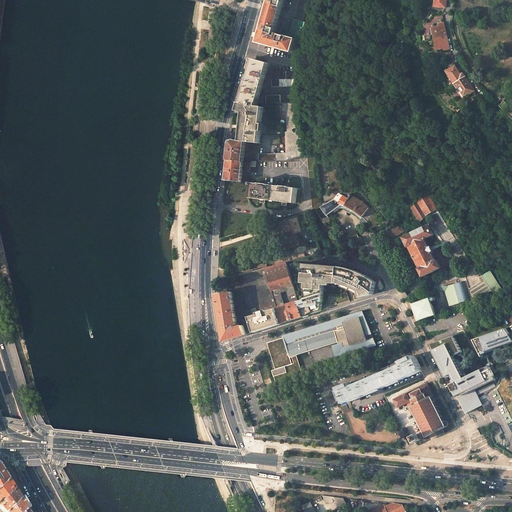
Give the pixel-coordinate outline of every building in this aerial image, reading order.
[(271,0),(268,13),(259,43),(297,53),(300,41),(288,37),(286,37),(278,35),(277,37),(274,37),(275,35),(284,0),(271,0)] [(310,0),(300,0),(296,16),(295,20),(304,22),(310,0)] [(295,20),(293,19),(288,37),(300,41),(305,22),(304,22),(295,20)] [(439,26),(432,28),(435,39),(447,36),(444,23),(439,24),(439,26)] [(447,36),(435,39),(438,50),(444,48),(445,50),(450,49),(447,36)] [(269,63),(254,59),(250,62),(252,70),(250,76),(247,75),(245,80),(238,103),(251,103),(252,101),(258,103),(269,63)] [(455,66),(447,71),(454,83),(465,77),(463,73),(461,74),(455,66)] [(272,87),(299,86),(298,79),(298,71),(276,72),(273,73),(272,79),(272,87)] [(465,77),(454,83),(457,88),(459,87),(464,95),(469,93),(470,94),(474,91),(465,77)] [(299,95),(266,96),(266,104),(278,103),(300,103),(299,95)] [(238,103),(235,112),(240,114),(243,115),(243,122),(241,134),(242,134),(241,141),(246,142),(260,143),(264,107),(258,106),(258,103),(252,101),(251,103),(238,103)] [(500,106),(504,111),(510,106),(505,101),(500,106)] [(300,103),(278,103),(281,153),(277,154),(277,161),(286,161),(303,156),(300,103)] [(231,143),(229,160),(244,162),(246,142),(241,141),(234,141),(233,141),(232,141),(231,142),(231,143)] [(314,158),(307,158),(312,208),(319,208),(314,158)] [(234,181),(241,182),(243,170),(244,162),(229,160),(226,180),(234,181)] [(252,162),(244,162),(243,170),(251,171),(251,166),(252,162)] [(261,184),(254,183),(252,198),(273,201),(296,203),(298,189),(291,188),(291,187),(283,186),(283,187),(269,185),(269,184),(261,183),(261,184)] [(334,200),(322,207),(328,216),(330,213),(340,206),(345,206),(356,212),(363,218),(361,219),(361,221),(363,224),(365,224),(367,222),(363,218),(370,208),(362,202),(351,195),(349,199),(339,194),(334,200)] [(426,194),(417,201),(427,215),(437,209),(426,194)] [(417,201),(410,206),(420,222),(427,216),(427,215),(417,201)] [(400,225),(388,232),(392,240),(397,237),(396,236),(404,231),(400,225)] [(429,225),(404,238),(409,247),(410,247),(421,268),(420,269),(424,277),(441,268),(437,260),(436,261),(432,252),(434,251),(433,250),(432,248),(431,247),(430,248),(425,239),(434,235),(434,234),(436,233),(434,229),(432,230),(429,225)] [(286,262),(264,268),(265,270),(277,309),(282,323),(303,317),(302,311),(299,301),(297,302),(284,306),(280,293),(288,291),(290,296),(296,294),(296,292),(286,262)] [(337,266),(310,264),(310,267),(308,267),(308,268),(304,268),(304,263),(294,263),(290,264),(299,291),(298,299),(299,301),(302,311),(309,309),(310,314),(321,311),(321,308),(320,309),(320,306),(322,306),(322,285),(329,285),(329,283),(334,283),(336,283),(337,266)] [(336,283),(345,286),(352,287),(355,289),(356,290),(353,297),(354,301),(373,295),(375,283),(373,281),(369,278),(367,277),(361,273),(358,272),(353,270),(349,269),(345,268),(341,267),(337,266),(336,283)] [(502,289),(489,271),(481,276),(494,294),(502,289)] [(445,290),(450,305),(470,300),(464,281),(446,286),(443,285),(445,290)] [(226,293),(217,294),(220,313),(235,311),(232,294),(234,294),(234,292),(226,293)] [(258,315),(252,317),(255,331),(262,329),(262,330),(275,325),(282,323),(277,309),(269,311),(269,310),(259,313),(259,314),(258,315)] [(235,311),(220,313),(224,341),(246,334),(244,325),(238,327),(237,324),(235,311)] [(371,344),(376,342),(366,317),(363,311),(359,312),(352,314),(343,317),(344,322),(337,324),(321,329),(321,328),(320,327),(319,327),(319,326),(317,326),(317,327),(316,327),(315,327),(316,327),(316,326),(305,331),(304,330),(302,331),(300,331),(297,332),(294,333),(293,333),(291,334),(290,334),(290,335),(290,336),(291,339),(268,343),(271,352),(273,352),(278,369),(273,370),(278,386),(281,385),(301,379),(298,369),(302,368),(300,362),(294,364),(291,356),(339,342),(342,341),(346,351),(350,350),(349,348),(370,341),(371,344)] [(427,318),(419,321),(424,330),(439,324),(436,315),(427,318)] [(285,337),(286,340),(291,339),(290,336),(290,335),(290,334),(291,334),(293,333),(294,333),(297,332),(300,331),(302,331),(304,330),(305,331),(316,326),(316,327),(315,327),(316,327),(317,327),(317,326),(319,326),(319,327),(320,327),(321,328),(321,329),(337,324),(344,322),(343,317),(285,336),(285,337)] [(511,336),(507,328),(475,339),(481,353),(511,342),(511,336)] [(468,376),(457,355),(463,352),(455,335),(430,343),(447,376),(452,374),(455,379),(453,380),(455,383),(451,385),(466,413),(469,410),(469,409),(469,408),(469,407),(470,406),(471,406),(472,406),(479,398),(475,390),(496,379),(489,366),(468,376)] [(346,354),(351,353),(372,346),(377,345),(376,342),(371,344),(370,341),(349,348),(350,350),(346,351),(342,341),(339,342),(339,343),(334,345),(338,357),(346,354)] [(353,383),(340,388),(346,404),(350,402),(384,388),(422,371),(414,356),(402,361),(386,368),(353,382),(353,383)] [(427,384),(395,400),(398,407),(407,403),(412,413),(413,413),(415,417),(423,432),(413,437),(416,442),(421,440),(421,438),(425,436),(425,437),(430,435),(432,439),(439,435),(445,433),(443,429),(444,428),(448,426),(448,424),(447,422),(445,421),(435,401),(436,401),(427,384)] [(493,428),(483,434),(487,442),(491,440),(493,439),(496,445),(503,441),(498,431),(495,432),(493,428)] [(11,482),(8,477),(0,484),(0,499),(14,487),(11,482)] [(14,487),(0,499),(0,510),(1,511),(2,511),(3,511),(20,496),(17,491),(14,487)] [(24,501),(20,496),(3,511),(17,511),(18,511),(21,511),(27,507),(24,501)] [(328,507),(345,508),(346,498),(323,496),(323,501),(319,500),(318,508),(328,509),(328,507)] [(406,511),(402,505),(394,503),(375,511),(406,511)]
